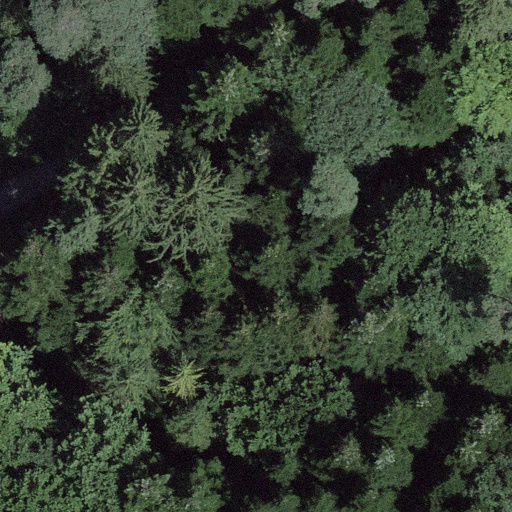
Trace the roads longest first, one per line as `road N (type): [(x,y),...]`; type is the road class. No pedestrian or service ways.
road 1 (track): [(0,217),(299,90),(470,0)]
road 2 (track): [(0,369),(224,511)]
